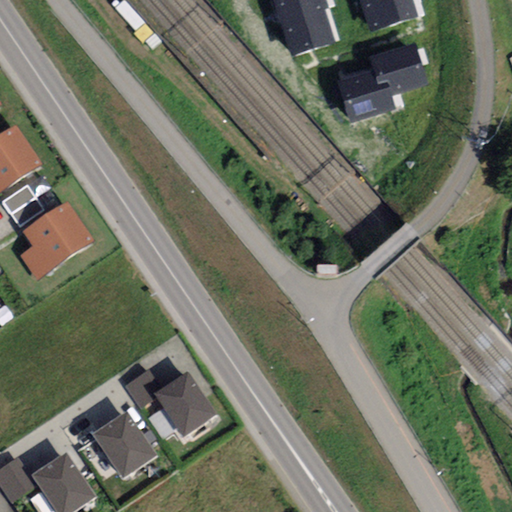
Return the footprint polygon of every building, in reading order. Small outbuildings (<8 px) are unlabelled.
[(321,0),(275,0),(294,62),(336,49),(321,0)] [(429,90),(417,51),(369,65),(373,77),(336,88),(348,129),(396,115),(392,101),(429,90)] [(16,131),(0,141),(0,202),(44,173),(16,131)] [(43,212),(26,189),(3,205),(20,229),(43,212)] [(69,206),(26,235),(34,248),(23,255),(39,280),(94,244),(69,206)] [(163,396),(148,374),(125,390),(140,411),(154,402),(163,396)] [(217,423),(188,379),(163,396),(154,402),(183,445),(217,423)] [(159,460),(130,416),(96,438),(125,482),(159,460)] [(82,511),(97,503),(67,459),(32,482),(36,488),(52,511),(82,511)] [(32,482),(18,462),(0,474),(0,486),(13,505),(36,488),(32,482)]
